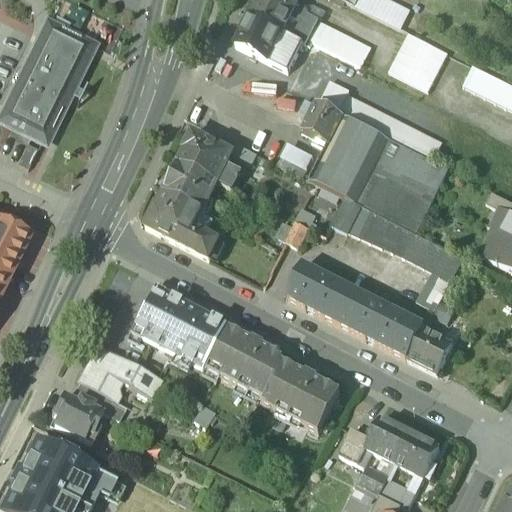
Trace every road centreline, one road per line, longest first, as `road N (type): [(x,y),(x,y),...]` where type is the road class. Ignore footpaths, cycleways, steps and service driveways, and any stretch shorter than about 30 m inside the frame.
road 1 (residential): [(500,442),(91,227)]
road 2 (secondary): [(174,0),(91,227)]
road 3 (secondary): [(91,227),(0,419)]
